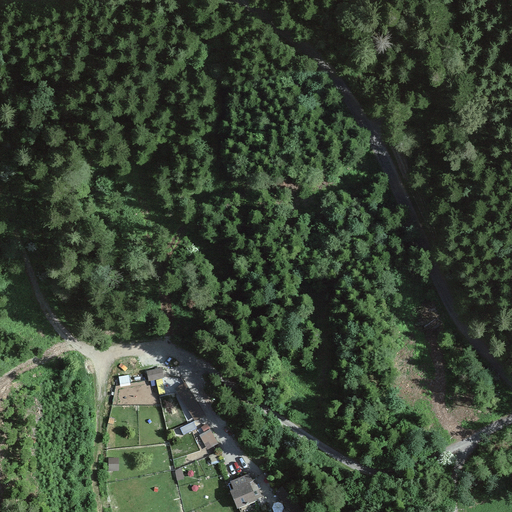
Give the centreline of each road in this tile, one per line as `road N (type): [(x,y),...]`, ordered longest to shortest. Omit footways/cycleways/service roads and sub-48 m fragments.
road 1 (unclassified): [(511,382),(459,319),(352,101),(251,0)]
road 2 (unknown): [(458,443),(405,448),(291,394),(214,384),(196,390),(240,472)]
